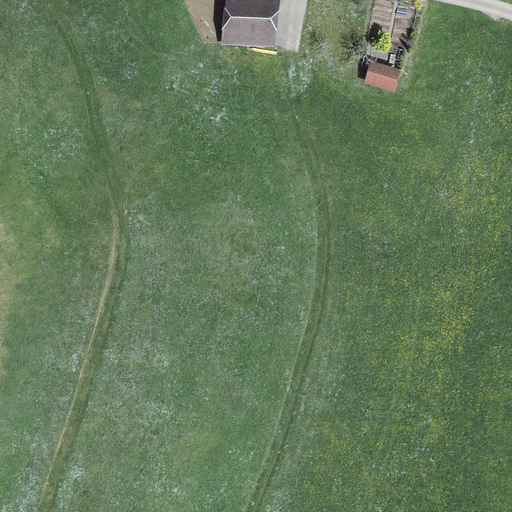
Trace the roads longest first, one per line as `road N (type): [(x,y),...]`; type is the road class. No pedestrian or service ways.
road 1 (track): [(50,0),(71,40),(119,193),(127,247),(42,511)]
road 2 (track): [(292,0),(289,80),(320,199),(320,287),(251,511)]
